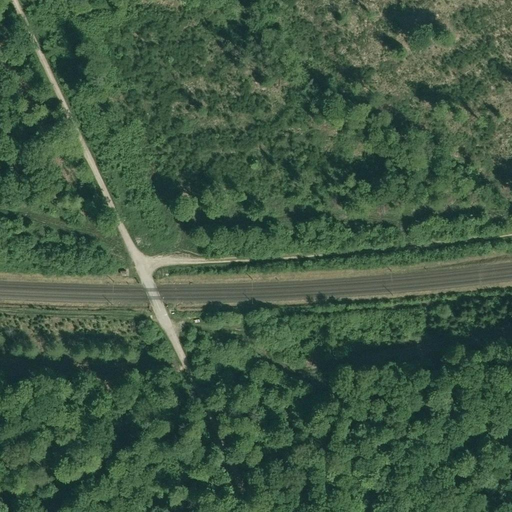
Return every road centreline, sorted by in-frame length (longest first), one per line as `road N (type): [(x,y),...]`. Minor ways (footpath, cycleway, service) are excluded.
road 1 (track): [(15,0),(254,511)]
road 2 (track): [(0,308),(160,311)]
